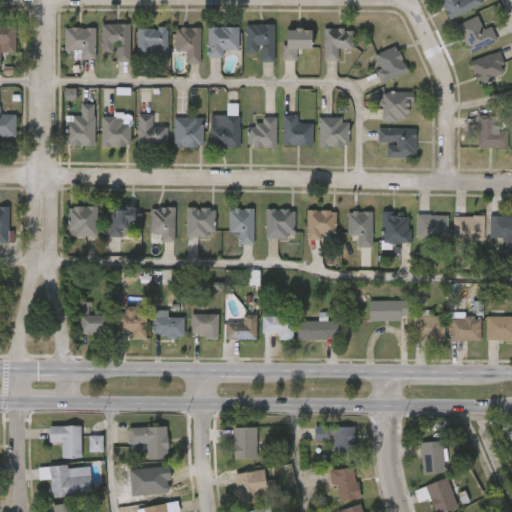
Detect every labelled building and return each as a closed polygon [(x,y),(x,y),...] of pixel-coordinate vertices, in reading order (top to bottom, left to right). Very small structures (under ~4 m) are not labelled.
[(480,0),(482,6),(447,17),(441,0),(480,0)] [(496,40),(469,53),(456,27),(483,13),(496,40)] [(0,23),(14,24),(14,52),(0,52),(0,23)] [(101,53),(102,25),(130,25),(130,62),(116,62),(116,54),(101,53)] [(274,61),(261,61),(261,53),(246,53),(246,25),(274,25),(274,61)] [(223,57),(209,57),(209,27),(239,27),(239,49),(223,49),(223,57)] [(96,28),(96,59),(79,59),(79,51),(65,51),(65,28),(96,28)] [(168,28),(168,55),(137,55),(137,28),(168,28)] [(200,63),(186,63),(186,52),(176,52),(176,28),(200,28),(200,63)] [(297,49),(297,60),(285,60),(285,29),(311,29),(311,49),(297,49)] [(354,48),(338,48),(338,60),(324,60),(324,29),(354,29),(354,48)] [(409,70),(383,85),(376,72),(382,69),(375,57),(395,46),(409,70)] [(472,59),(500,53),(505,74),(477,80),(472,59)] [(76,89),(65,89),(65,100),(76,100),(76,89)] [(382,93),(411,93),(411,120),(382,120),(382,93)] [(0,137),(0,111),(15,111),(15,137),(0,137)] [(115,118),(115,115),(130,115),(130,146),(102,146),(102,118),(115,118)] [(168,126),(168,146),(138,146),(138,115),(154,115),(154,126),(168,126)] [(239,148),(210,147),(211,128),(225,128),(225,115),(240,115),(239,148)] [(477,148),(477,115),(493,115),(493,131),(507,131),(507,148),(477,148)] [(94,116),(94,146),(66,146),(66,116),(94,116)] [(313,146),(283,146),(283,116),(299,116),(299,123),(313,123),(313,146)] [(174,147),(174,117),(201,117),(201,147),(174,147)] [(276,148),(249,148),(249,124),(261,124),(261,117),(276,117),(276,148)] [(319,118),(349,118),(349,147),(319,147),(319,118)] [(415,129),(415,158),(388,158),(388,143),(379,143),(379,129),(415,129)] [(0,206),(8,206),(8,242),(0,242),(0,206)] [(96,206),(96,236),(68,236),(68,206),(96,206)] [(150,233),(150,207),(173,207),(173,242),(160,242),(160,233),(150,233)] [(134,226),(123,226),(123,237),(107,237),(107,208),(134,208),(134,226)] [(185,237),(185,208),(214,208),(214,237),(185,237)] [(252,208),(252,244),(238,244),(238,233),(228,233),(228,208),(252,208)] [(265,239),(265,209),(293,209),(293,239),(265,239)] [(334,210),(334,237),(306,237),(306,210),(334,210)] [(346,235),(346,211),(372,211),(372,247),(357,247),(357,235),(346,235)] [(410,243),(382,243),(382,214),(410,214),(410,243)] [(447,237),(417,237),(417,214),(447,214),(447,237)] [(483,240),(455,240),(455,216),(483,216),(483,240)] [(511,239),(490,239),(490,216),(511,216),(511,239)] [(368,301),(408,301),(408,320),(368,320),(368,301)] [(90,303),(82,302),(81,314),(89,315),(90,303)] [(123,335),(123,307),(144,307),(144,335),(123,335)] [(79,314),(107,314),(107,332),(79,332),(79,314)] [(217,337),(191,337),(191,314),(217,314),(217,337)] [(480,341),(450,341),(450,315),(480,315),(480,341)] [(153,316),(183,316),(183,337),(153,337),(153,316)] [(242,323),(242,316),(255,316),(255,339),(225,339),(225,323),(242,323)] [(444,316),(444,340),(416,340),(416,316),(444,316)] [(511,340),(485,340),(485,316),(511,316),(511,340)] [(278,333),(262,333),(262,317),(292,317),(292,340),(278,340),(278,333)] [(337,321),(337,339),(296,339),(296,321),(337,321)] [(81,426),(81,458),(62,458),(62,442),(49,442),(49,426),(81,426)] [(354,426),(354,452),(332,452),(332,442),(315,442),(315,426),(354,426)] [(167,459),(147,459),(147,444),(129,444),(129,427),(167,427),(167,459)] [(256,427),(256,459),(233,459),(233,427),(256,427)] [(90,450),(90,436),(102,436),(102,450),(90,450)] [(443,474),(421,474),(421,442),(443,442),(443,474)] [(39,479),(38,467),(90,465),(91,495),(51,497),(50,479),(39,479)] [(359,498),(337,502),(332,470),(354,467),(359,498)] [(262,501),(239,504),(235,474),(263,470),(267,493),(260,493),(262,501)] [(443,511),(435,511),(431,496),(427,497),(423,487),(449,480),(457,508),(443,511)] [(142,511),(142,507),(176,501),(177,511),(142,511)] [(53,511),(53,505),(70,503),(70,511),(53,511)] [(363,511),(339,511),(361,503),(363,511)]
